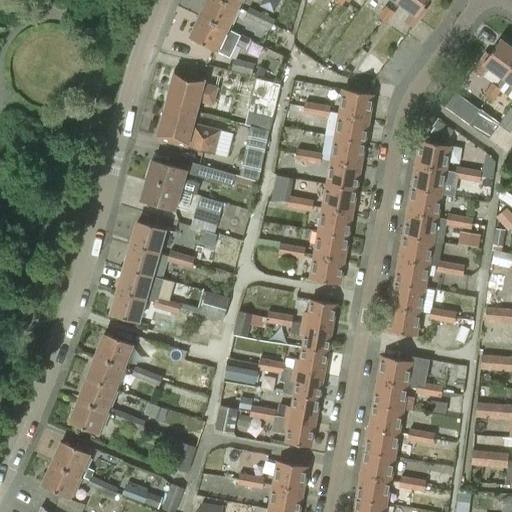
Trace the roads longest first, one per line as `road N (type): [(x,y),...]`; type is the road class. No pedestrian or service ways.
road 1 (residential): [(480,0),(401,117),(330,511)]
road 2 (residential): [(0,478),(85,269),(132,68),(159,0)]
